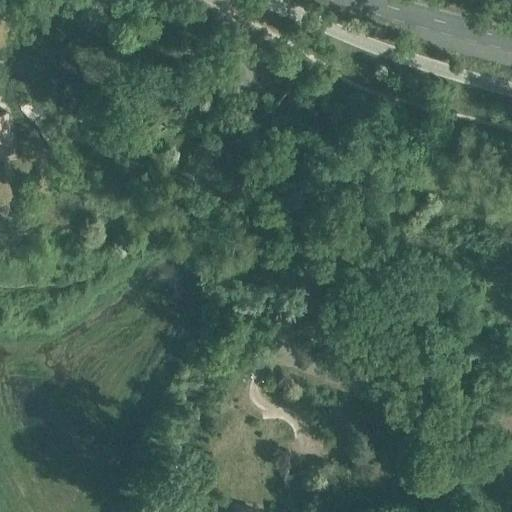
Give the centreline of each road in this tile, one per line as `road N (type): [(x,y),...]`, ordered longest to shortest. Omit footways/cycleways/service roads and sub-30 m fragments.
road 1 (unclassified): [(481,457),(405,408),(273,352),(310,234),(240,115),(250,62),(216,0)]
road 2 (unknown): [(0,287),(58,284),(96,266),(164,202),(189,193),(213,204),(239,237),(302,274)]
road 3 (primary): [(364,0),(511,40)]
